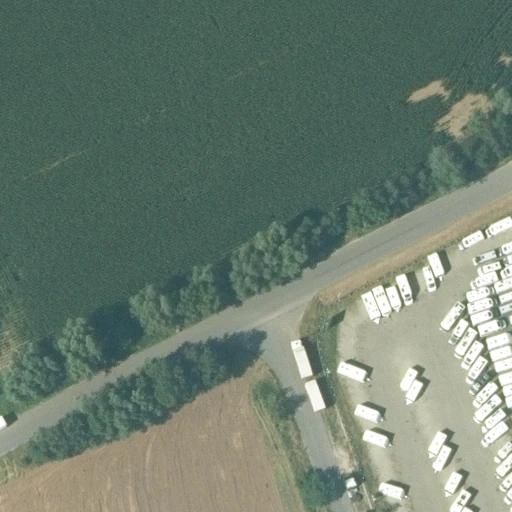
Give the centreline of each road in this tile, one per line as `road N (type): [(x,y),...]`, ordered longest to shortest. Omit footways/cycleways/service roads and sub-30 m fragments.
road 1 (residential): [(0,441),(267,305)]
road 2 (residential): [(267,305),(511,178)]
road 3 (residential): [(340,511),(267,305)]
